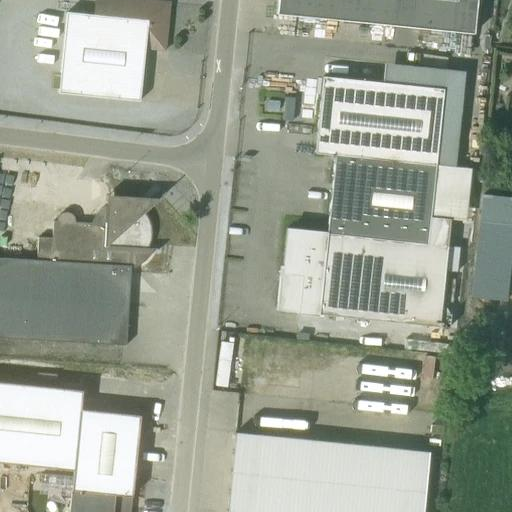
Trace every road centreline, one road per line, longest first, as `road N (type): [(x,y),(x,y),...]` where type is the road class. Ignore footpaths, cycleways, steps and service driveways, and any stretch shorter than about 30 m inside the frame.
road 1 (unclassified): [(176,511),(211,161)]
road 2 (unclassified): [(0,139),(211,161)]
road 3 (unclassified): [(211,161),(229,0)]
